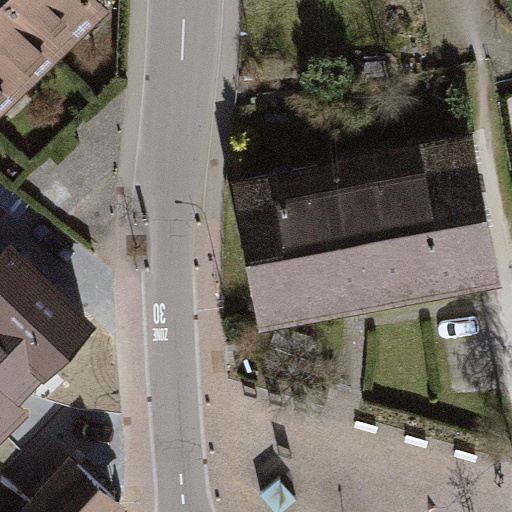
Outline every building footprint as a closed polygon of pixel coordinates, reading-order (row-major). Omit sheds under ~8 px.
[(0,0),(0,83),(86,0),(0,0)] [(318,162),(238,177),(261,301),(363,283),(365,296),(493,273),(468,134),(341,157),(342,162),(319,166),(318,162)] [(0,400),(43,358),(46,361),(86,319),(10,245),(0,254),(0,400)] [(363,283),(261,301),(262,313),(365,296),(363,283)] [(79,463),(42,504),(50,511),(101,511),(115,497),(79,463)]
